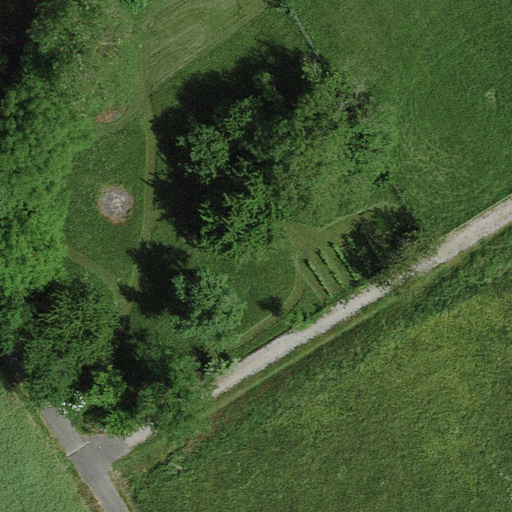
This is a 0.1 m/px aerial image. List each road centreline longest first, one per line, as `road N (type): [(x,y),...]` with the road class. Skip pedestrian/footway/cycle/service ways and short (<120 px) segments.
road 1 (track): [(108,489),(511,231)]
road 2 (track): [(0,330),(122,511)]
